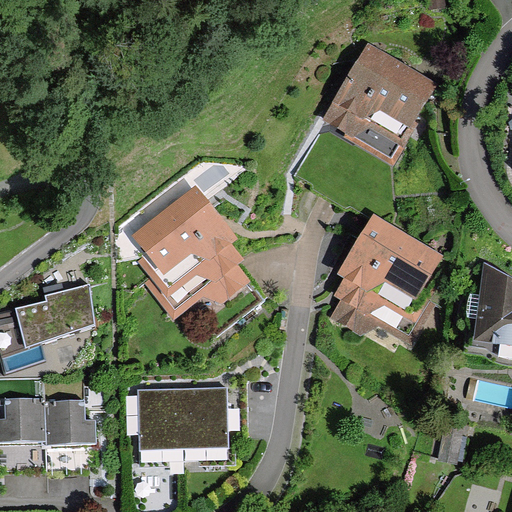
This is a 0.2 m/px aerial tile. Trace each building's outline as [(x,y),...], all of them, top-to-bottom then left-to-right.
[(436,90),(368,51),(324,125),(392,165),(436,90)] [(145,269),(213,216),(194,193),(137,238),(151,256),(141,264),(145,269)] [(162,302),(229,248),(235,243),(213,216),(145,269),(153,279),(147,283),(162,302)] [(360,249),(434,291),(438,285),(429,280),(441,260),(376,223),(360,249)] [(229,248),(162,302),(176,319),(207,294),(217,306),(247,282),(236,267),(241,263),(229,248)] [(434,291),(360,249),(344,278),(348,280),(347,282),(423,325),(433,307),(427,303),(434,291)] [(511,347),(511,279),(495,266),(485,345),(511,347)] [(423,325),(347,282),(338,298),(344,301),(335,316),(370,336),(377,325),(411,345),(423,325)] [(0,350),(3,360),(97,326),(92,286),(46,298),(47,302),(19,312),(22,321),(0,328),(0,350)] [(228,391),(184,393),(187,465),(231,463),(228,391)] [(184,393),(140,395),(143,467),(187,465),(184,393)] [(46,403),(47,445),(95,444),(95,425),(84,425),(84,402),(46,403)] [(0,446),(47,445),(46,403),(7,404),(8,424),(0,424),(0,446)]
